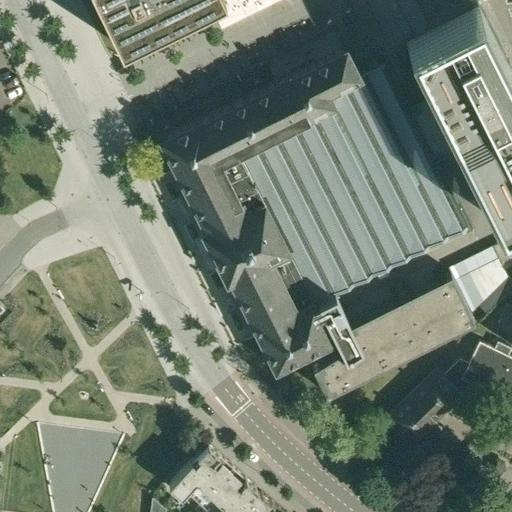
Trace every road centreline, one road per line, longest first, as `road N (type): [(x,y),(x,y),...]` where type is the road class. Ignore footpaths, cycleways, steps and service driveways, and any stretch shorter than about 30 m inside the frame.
road 1 (secondary): [(111,192),(164,298),(219,383),(353,511)]
road 2 (residential): [(0,265),(27,236),(111,192)]
road 3 (secondary): [(73,116),(16,0)]
